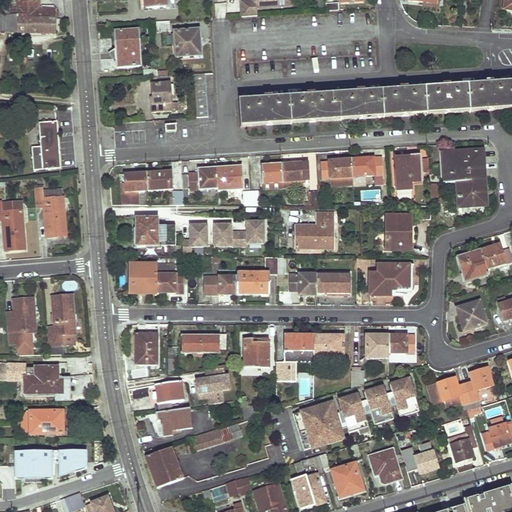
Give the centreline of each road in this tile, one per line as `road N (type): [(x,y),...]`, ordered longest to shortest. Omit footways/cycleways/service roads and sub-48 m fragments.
road 1 (residential): [(107,314),(434,316)]
road 2 (residential): [(229,147),(479,131),(502,140),(511,165)]
road 3 (tertiary): [(95,263),(109,384),(143,511)]
road 4 (residential): [(388,81),(226,91),(229,147)]
road 5 (tertiary): [(150,511),(128,441),(107,314)]
road 6 (residential): [(359,511),(511,465)]
road 7 (tertiary): [(74,0),(87,156)]
road 8 (tertiary): [(94,156),(82,0)]
road 9 (residential): [(434,316),(444,241),(511,215)]
road 10 (residential): [(94,156),(229,147)]
